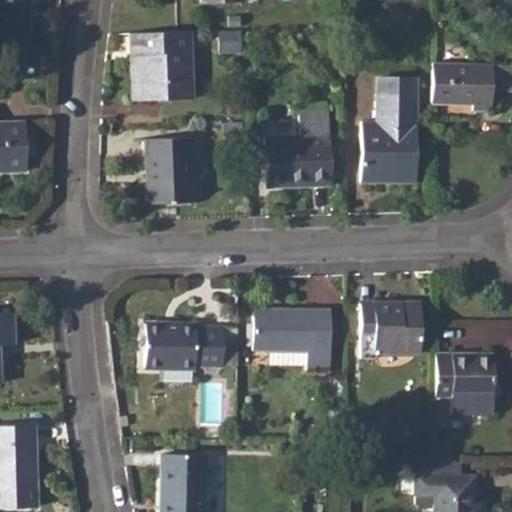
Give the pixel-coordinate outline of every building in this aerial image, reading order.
[(175,32),(128,33),(128,55),(136,54),(137,101),(191,99),(189,32),(175,32)] [(511,64),(429,64),(429,104),(470,105),(470,109),(490,110),(489,92),(511,92),(511,64)] [(414,94),(375,94),(375,122),(359,122),(359,181),(413,181),(414,94)] [(298,136),(262,137),(264,187),(329,184),(327,110),(297,112),(298,136)] [(0,171),(23,170),(22,122),(0,122),(0,171)] [(146,184),(136,184),(136,204),(192,202),(189,138),(144,140),(146,184)] [(417,304),(358,305),(358,358),(374,359),(374,351),(417,351),(417,304)] [(251,350),(268,351),(306,351),(306,364),(307,370),(328,369),(328,312),(313,312),(313,307),(250,306),(251,350)] [(9,313),(0,313),(0,344),(10,344),(9,313)] [(143,324),(142,366),(194,367),(194,365),(220,365),(220,327),(195,327),(193,324),(143,324)] [(491,354),(432,353),(432,395),(450,396),(450,414),(491,414),(491,394),(491,354)] [(32,423),(0,424),(0,507),(35,506),(33,474),(30,474),(29,441),(32,441),(32,423)] [(159,454),(157,511),(202,511),(204,455),(159,454)] [(460,475),(413,474),(413,493),(432,493),(431,511),(471,511),(472,498),(472,476),(460,475)]
